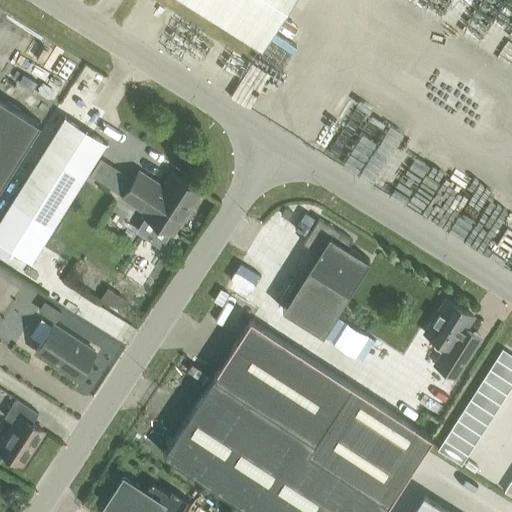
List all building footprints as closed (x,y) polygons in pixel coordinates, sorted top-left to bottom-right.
[(136,0),(121,26),(134,34),(152,0),(136,0)] [(188,0),(261,46),(290,0),(188,0)] [(160,13),(150,32),(160,38),(170,19),(160,13)] [(269,66),(237,58),(229,96),(260,104),(269,66)] [(325,113),(339,121),(349,103),(335,95),(325,113)] [(0,184),(39,122),(0,97),(0,184)] [(64,117),(0,217),(0,242),(29,260),(105,142),(64,117)] [(500,225),(511,203),(511,200),(431,157),(424,172),(436,178),(433,183),(476,207),(474,211),(500,225)] [(171,233),(198,191),(171,174),(162,188),(138,172),(122,197),(146,212),(144,216),(171,233)] [(441,199),(430,218),(440,223),(451,204),(441,199)] [(511,232),(511,213),(503,227),(511,232)] [(458,235),(473,244),(484,225),(469,216),(458,235)] [(317,252),(307,269),(282,309),(322,335),(369,260),(347,247),(352,240),(318,219),(303,243),(317,252)] [(485,254),(510,269),(511,264),(511,245),(496,236),(485,254)] [(465,335),(464,330),(473,316),(445,299),(424,333),(435,340),(433,343),(434,348),(441,352),(433,364),(455,378),(477,343),(465,335)] [(432,437),(250,319),(213,376),(317,444),(310,454),(388,505),(431,437),(432,437)] [(94,352),(53,324),(35,352),(76,379),(94,352)] [(495,359),(511,369),(511,355),(502,349),(495,359)] [(511,369),(495,359),(489,369),(511,383),(511,369)] [(506,394),(511,384),(511,383),(489,369),(482,379),(506,394)] [(251,511),(383,511),(388,505),(310,454),(317,444),(213,376),(163,454),(251,511)] [(482,379),(476,389),(499,404),(506,394),(482,379)] [(493,415),(499,404),(476,389),(469,399),(493,415)] [(0,445),(0,450),(21,464),(43,431),(31,423),(38,413),(16,399),(4,417),(14,424),(0,445)] [(486,425),(493,415),(469,399),(463,410),(486,425)] [(486,425),(463,410),(456,420),(480,435),(486,425)] [(450,430),(474,445),(480,435),(456,420),(450,430)] [(474,445),(450,430),(443,440),(467,455),(474,445)] [(461,465),(467,455),(443,440),(437,450),(461,465)] [(123,477),(105,504),(116,511),(181,511),(189,501),(170,489),(168,492),(152,481),(145,491),(123,477)] [(511,482),(510,482),(503,492),(511,497),(511,482)] [(452,511),(423,493),(411,511),(452,511)]
